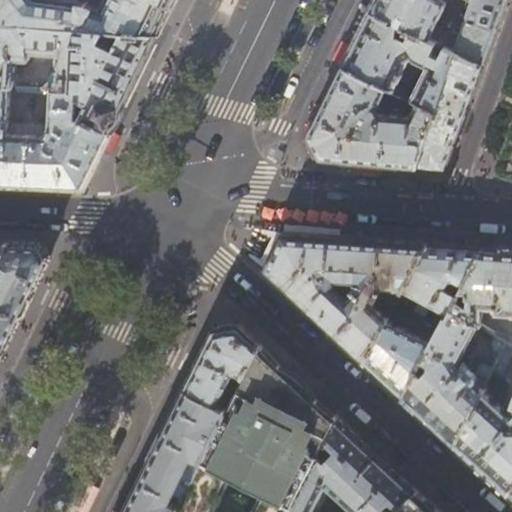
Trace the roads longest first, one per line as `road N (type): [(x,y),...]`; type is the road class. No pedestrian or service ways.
road 1 (residential): [(483,511),(167,219)]
road 2 (residential): [(167,219),(257,192),(511,212)]
road 3 (secondary): [(24,511),(167,219)]
road 4 (residential): [(167,219),(279,125),(340,0)]
road 5 (secondary): [(167,219),(275,0)]
road 6 (residential): [(0,209),(167,219)]
